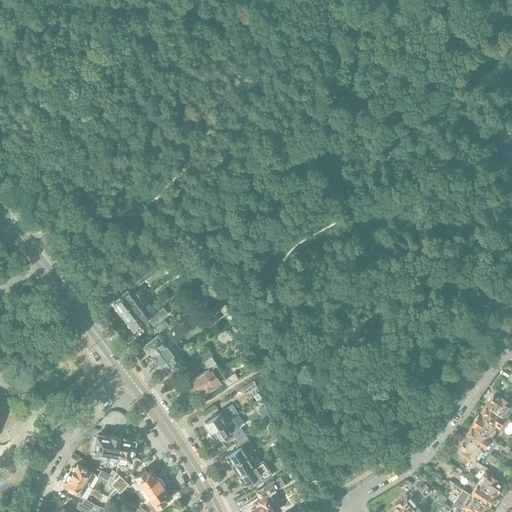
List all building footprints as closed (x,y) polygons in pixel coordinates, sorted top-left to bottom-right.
[(511,150),(503,154),(511,176),(511,150)] [(142,282),(158,271),(152,263),(139,273),(129,280),(130,282),(129,283),(133,289),(142,282)] [(119,312),(136,300),(140,297),(135,291),(130,295),(126,290),(123,293),(114,299),(116,301),(113,303),(115,306),(114,309),(116,311),(118,311),(119,312)] [(216,299),(216,296),(213,292),(211,291),(207,294),(206,297),(209,301),(212,301),(216,299)] [(127,322),(144,309),(136,300),(119,312),(118,313),(118,314),(122,319),(123,319),(124,318),(126,321),(127,322)] [(145,321),(148,319),(146,315),(149,312),(146,308),(144,309),(127,322),(128,323),(127,325),(129,327),(131,327),(133,330),(136,328),(138,330),(146,324),(145,321)] [(209,328),(218,321),(212,314),(204,321),(209,328)] [(159,332),(168,325),(165,320),(155,327),(159,332)] [(241,332),(237,324),(232,327),(236,335),(241,332)] [(230,337),(229,335),(230,334),(228,330),(227,331),(226,330),(219,334),(218,337),(220,341),(223,342),(230,337)] [(152,355),(165,345),(162,341),(164,339),(160,333),(145,345),(145,346),(144,347),(147,352),(149,351),(152,355)] [(172,356),(175,354),(175,353),(178,351),(180,349),(173,339),(167,344),(165,345),(152,355),(151,357),(155,362),(157,361),(160,365),(172,356)] [(203,362),(211,356),(213,355),(209,349),(199,356),(203,362)] [(177,368),(183,363),(179,357),(175,360),(172,356),(160,365),(163,369),(162,371),(165,375),(167,374),(168,375),(177,368)] [(205,382),(213,376),(212,375),(220,370),(211,356),(203,362),(208,369),(189,382),(189,383),(190,384),(194,389),(196,390),(199,388),(206,383),(205,382)] [(203,394),(222,382),(223,383),(222,384),(223,385),(224,385),(225,387),(238,379),(234,373),(226,379),(220,370),(212,375),(213,376),(205,382),(206,383),(199,388),(203,394)] [(244,394),(256,387),(254,381),(241,389),(244,394)] [(506,418),(511,409),(511,404),(502,397),(500,400),(493,395),(487,405),(506,418)] [(510,421),(506,418),(487,405),(480,416),(496,427),(503,431),(510,421)] [(265,406),(257,410),(264,421),(270,417),(265,406)] [(231,419),(228,415),(229,415),(225,409),(215,415),(214,415),(211,417),(210,419),(204,423),(205,424),(204,426),(208,433),(231,419)] [(496,427),(480,416),(478,414),(471,426),(472,427),(489,438),(496,428),(496,427)] [(240,428),(233,418),(231,419),(208,433),(213,440),(215,439),(216,441),(222,437),(226,442),(239,434),(236,430),(240,428)] [(494,441),(491,439),(490,440),(489,438),(472,427),(465,438),(483,451),(486,453),(487,451),(490,452),(493,448),(492,445),(494,441)] [(119,460),(122,439),(122,437),(109,435),(109,437),(98,435),(96,436),(93,453),(95,456),(119,460)] [(250,454),(255,450),(247,437),(235,445),(238,448),(237,449),(236,448),(232,451),(232,452),(226,456),(227,458),(227,461),(228,463),(231,463),(232,466),(247,455),(250,454)] [(476,461),(483,451),(465,438),(458,447),(465,452),(464,454),(474,461),(473,464),(480,469),(482,465),(476,461)] [(132,460),(135,443),(133,441),(122,439),(119,460),(117,467),(119,467),(122,467),(124,466),(125,464),(126,463),(126,461),(130,462),(132,460)] [(504,447),(501,445),(499,448),(499,449),(499,451),(503,453),(504,454),(506,454),(507,453),(508,451),(508,450),(504,447)] [(239,476),(266,458),(264,456),(259,459),(258,457),(254,460),(250,454),(247,455),(232,466),(233,466),(232,468),(233,470),(236,471),(239,476)] [(272,476),(263,462),(267,459),(266,458),(239,476),(240,477),(239,480),(240,482),(243,482),(244,484),(246,484),(247,484),(250,482),(250,481),(251,480),(252,481),(256,486),(272,476)] [(96,475),(77,464),(75,468),(74,467),(72,468),(68,474),(84,483),(89,485),(90,486),(96,475)] [(502,487),(495,482),(497,480),(486,472),(488,469),(482,465),(480,469),(485,472),(477,484),(495,496),(502,487)] [(141,487),(157,477),(151,469),(147,471),(145,469),(134,477),(137,481),(141,487)] [(111,477),(110,476),(110,475),(109,475),(101,470),(98,476),(108,482),(111,477)] [(115,489),(124,480),(116,473),(112,477),(111,477),(108,482),(111,485),(115,489)] [(89,485),(84,483),(68,474),(65,479),(65,482),(66,482),(64,486),(77,494),(78,494),(82,497),(89,485)] [(280,508),(273,496),(272,497),(270,494),(272,493),(274,493),(276,492),(277,490),(278,490),(286,485),(281,476),(273,481),(274,481),(256,491),(256,492),(259,498),(260,499),(258,500),(259,502),(256,504),(255,503),(255,504),(255,505),(255,504),(257,507),(251,510),(252,511),(274,511),(280,508)] [(149,498),(164,488),(163,486),(163,485),(164,483),(161,479),(159,479),(158,479),(157,477),(141,487),(140,489),(147,499),(149,498)] [(120,494),(128,484),(124,480),(115,489),(117,491),(120,494)] [(429,488),(423,483),(420,480),(414,486),(417,489),(421,492),(424,494),(429,489),(429,488)] [(495,496),(477,484),(470,494),(470,495),(469,495),(488,508),(495,496)] [(167,502),(166,499),(170,496),(164,488),(149,498),(153,504),(149,507),(152,511),(155,511),(166,506),(165,503),(167,502)] [(110,499),(117,491),(115,489),(108,497),(110,499)] [(425,498),(432,492),(429,489),(424,494),(421,492),(420,493),(425,498)] [(484,511),(488,508),(469,495),(470,495),(463,490),(453,505),(456,507),(453,511),(454,511),(484,511)] [(391,511),(407,511),(417,504),(417,505),(419,503),(410,493),(407,496),(406,495),(396,504),(398,507),(392,511),(391,511)] [(439,504),(442,501),(437,497),(431,504),(434,507),(439,503),(439,504)] [(97,511),(99,507),(84,498),(81,503),(89,508),(96,511),(97,511)] [(87,511),(89,508),(81,503),(79,502),(76,508),(82,511),(87,511)]
